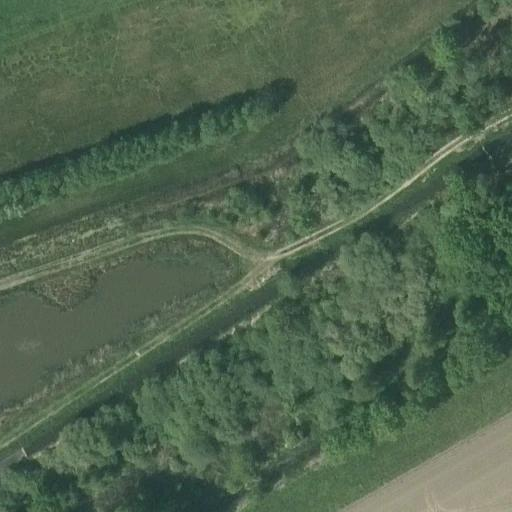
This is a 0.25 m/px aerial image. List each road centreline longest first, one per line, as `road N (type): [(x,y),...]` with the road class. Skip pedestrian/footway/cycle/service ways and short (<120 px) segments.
road 1 (track): [(0,443),(511,111)]
road 2 (track): [(0,285),(168,230),(207,230),(264,266)]
